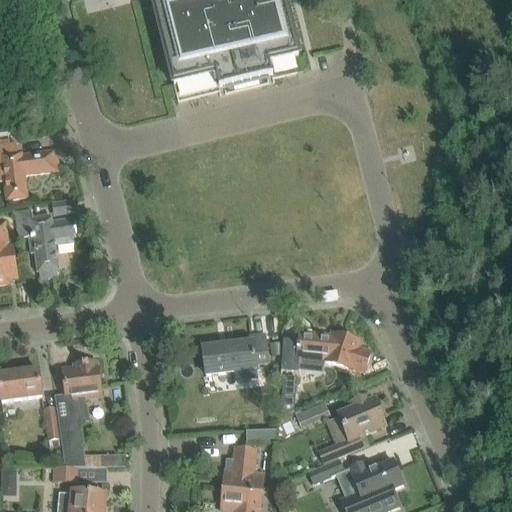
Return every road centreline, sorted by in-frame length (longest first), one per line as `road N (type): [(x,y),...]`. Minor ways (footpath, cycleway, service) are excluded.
road 1 (unclassified): [(378,280),(390,245),(358,102),(332,93),(99,151)]
road 2 (residential): [(471,511),(396,342),(378,280)]
road 3 (unclassified): [(135,313),(378,280)]
road 4 (residential): [(148,511),(147,396),(135,313)]
road 5 (unclassified): [(99,151),(135,313)]
road 6 (unclassified): [(53,0),(99,151)]
road 7 (residential): [(0,332),(135,313)]
